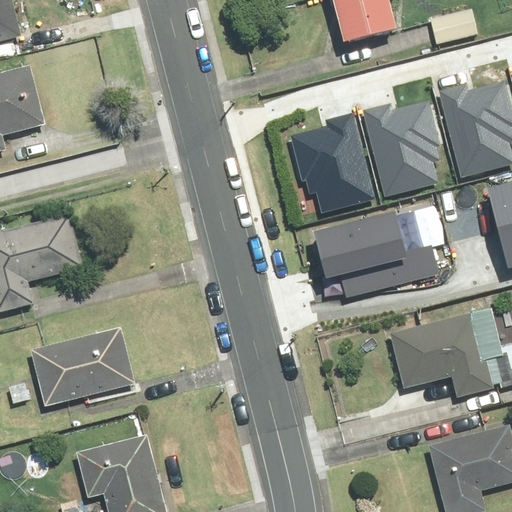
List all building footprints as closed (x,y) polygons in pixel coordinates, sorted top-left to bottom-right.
[(25,0),(0,0),(0,46),(34,38),(25,0)] [(406,0),(344,0),(356,45),(414,31),(406,0)] [(475,7),(434,18),(441,46),(483,34),(475,7)] [(10,132),(50,123),(37,65),(0,72),(0,150),(14,148),(10,132)] [(511,77),(511,73),(473,83),(471,78),(446,85),(467,167),(511,155),(511,77)] [(436,146),(440,146),(428,99),(390,108),(389,104),(364,110),(385,192),(436,179),(431,160),(439,158),(436,146)] [(293,132),(305,179),(309,178),(312,189),(319,187),(324,207),(376,193),(355,111),(330,117),(331,122),(293,132)] [(511,177),(488,184),(508,268),(511,267),(511,177)] [(320,226),(332,277),(341,274),(346,295),(445,271),(437,240),(407,247),(398,208),(320,226)] [(37,278),(86,266),(74,214),(0,232),(0,295),(4,311),(42,301),(37,278)] [(396,328),(408,387),(457,377),(461,396),(511,385),(511,348),(503,306),(396,328)] [(130,330),(35,347),(45,403),(140,385),(130,330)] [(492,488),(511,483),(511,422),(432,442),(449,511),(451,511),(495,501),(492,488)] [(107,490),(114,511),(174,511),(147,430),(83,451),(97,493),(107,490)]
